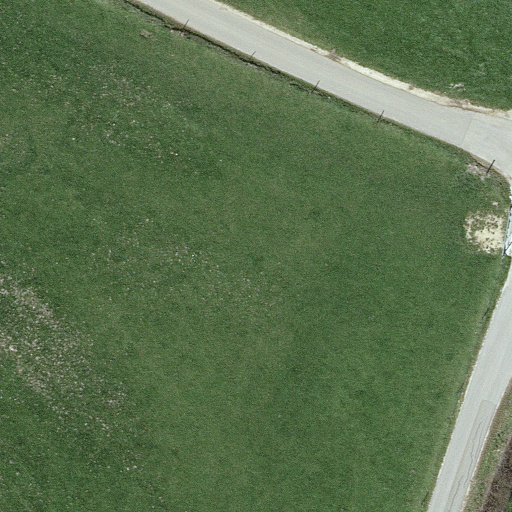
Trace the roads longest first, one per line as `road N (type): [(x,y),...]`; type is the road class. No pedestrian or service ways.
road 1 (unclassified): [(511,151),(171,0)]
road 2 (track): [(444,511),(511,324)]
